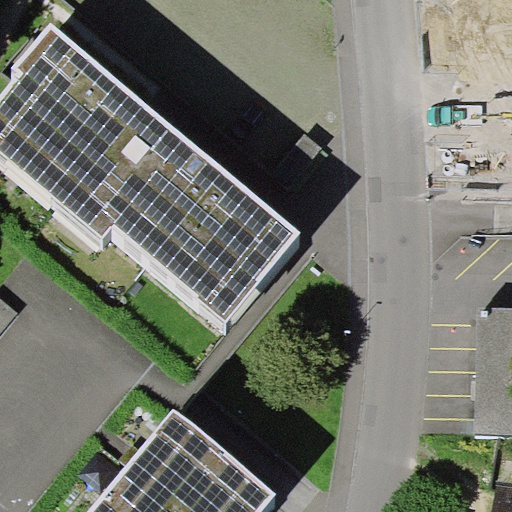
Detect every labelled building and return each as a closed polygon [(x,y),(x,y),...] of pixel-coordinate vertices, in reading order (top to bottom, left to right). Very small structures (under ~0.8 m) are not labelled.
[(168,120),(51,22),(12,67),(19,73),(0,95),(0,154),(101,240),(111,228),(224,323),(259,282),(258,282),(300,232),(168,120)] [(511,307),(478,307),(475,434),(511,434),(511,307)] [(261,511),(277,494),(174,408),(140,450),(133,458),(127,466),(88,511),(261,511)] [(132,444),(119,460),(127,466),(133,458),(140,450),(132,444)] [(511,511),(511,482),(497,480),(491,511),(511,511)]
